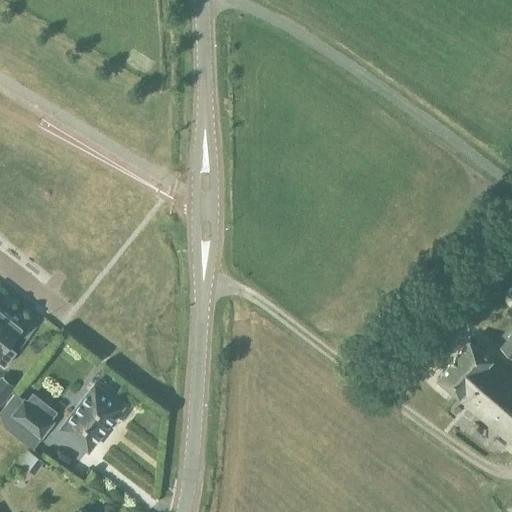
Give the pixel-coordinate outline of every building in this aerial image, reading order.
[(22,326),(2,311),(0,314),(0,363),(5,367),(13,357),(3,350),(18,331),(22,326)] [(511,358),(511,334),(500,348),(511,358)] [(511,444),(511,443),(511,378),(470,341),(437,379),(511,444)] [(5,379),(0,384),(0,405),(15,387),(5,379)] [(95,384),(61,429),(89,451),(103,433),(103,434),(110,424),(123,406),(95,384)] [(53,423),(24,400),(23,402),(15,395),(16,393),(2,411),(1,411),(0,412),(5,428),(14,417),(41,438),(53,423)] [(37,473),(42,460),(31,455),(26,469),(37,473)]
